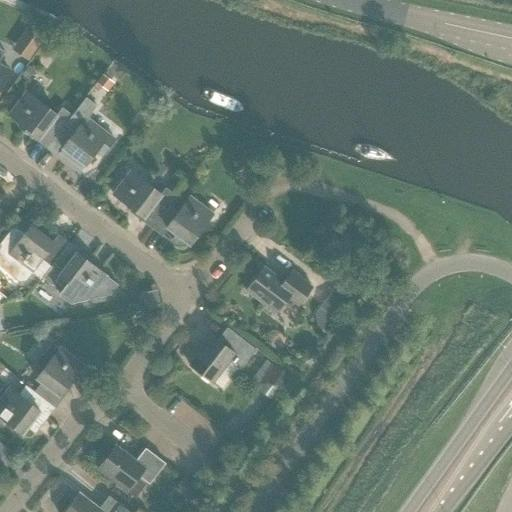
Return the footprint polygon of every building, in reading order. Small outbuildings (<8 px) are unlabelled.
[(30,32),(24,40),(37,49),(48,35),(35,25),(30,32)] [(0,89),(11,67),(0,61),(0,59),(4,52),(0,50),(0,89)] [(35,70),(34,69),(28,65),(23,73),(22,74),(21,75),(25,78),(27,80),(35,70)] [(102,74),(96,82),(97,83),(107,91),(112,84),(114,83),(102,74)] [(37,141),(46,149),(72,115),(71,115),(62,108),(57,115),(26,92),(9,115),(39,138),(37,141)] [(85,97),(71,115),(72,115),(46,149),(56,156),(59,153),(69,161),(73,156),(78,160),(74,164),(81,170),(95,151),(102,156),(114,140),(108,135),(88,119),(96,105),(85,97)] [(157,220),(169,205),(171,202),(130,170),(113,194),(143,217),(141,221),(151,228),(157,220)] [(178,212),(169,205),(157,220),(189,245),(212,214),(189,197),(178,212)] [(13,228),(0,245),(0,265),(20,281),(25,280),(41,258),(51,265),(53,263),(69,242),(57,234),(52,242),(30,225),(25,233),(18,228),(13,228)] [(52,265),(42,278),(53,285),(56,281),(63,286),(57,293),(71,303),(109,295),(117,284),(88,262),(91,259),(69,242),(53,263),(51,265),(52,265)] [(328,259),(334,251),(326,245),(320,253),(328,259)] [(283,281),(263,267),(245,290),(275,313),(287,297),(298,305),(311,287),(291,271),(283,281)] [(351,292),(337,283),(332,291),(346,300),(351,292)] [(333,293),(322,307),(330,313),(341,299),(333,293)] [(256,349),(227,327),(217,340),(211,335),(189,365),(212,383),(214,381),(222,387),(237,368),(240,370),(256,349)] [(42,383),(34,392),(52,406),(59,396),(60,394),(82,365),(59,348),(58,349),(52,343),(37,362),(44,368),(36,378),(40,382),(42,383)] [(286,376),(273,365),(255,388),(269,399),(286,376)] [(0,417),(4,420),(22,434),(27,427),(35,434),(40,427),(32,421),(39,411),(48,417),(55,408),(52,406),(34,392),(25,385),(18,394),(9,388),(0,399),(0,417)] [(8,450),(5,447),(2,445),(0,443),(0,454),(3,457),(8,450)] [(135,461),(115,445),(97,469),(126,492),(138,476),(149,484),(165,463),(145,448),(135,461)] [(199,495),(186,486),(177,498),(190,507),(199,495)] [(98,508),(78,492),(63,511),(129,511),(108,496),(98,508)]
